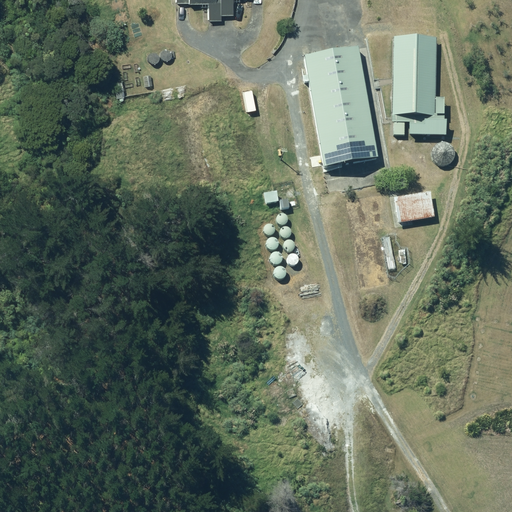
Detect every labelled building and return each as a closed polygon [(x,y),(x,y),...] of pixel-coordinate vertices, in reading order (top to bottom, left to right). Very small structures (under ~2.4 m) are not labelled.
[(182,0),(183,5),(217,4),(217,16),(230,16),(229,0),(182,0)] [(325,55),(347,51),(340,5),(317,9),(325,55)] [(434,40),(391,39),(390,118),(407,118),(407,137),(440,138),(441,99),(433,98),(434,40)] [(347,51),(325,55),(301,59),(319,170),(376,161),(358,49),(347,51)] [(161,160),(170,156),(184,189),(215,176),(207,157),(203,159),(179,104),(153,116),(164,142),(155,146),(161,160)] [(391,192),(394,228),(408,227),(407,222),(429,220),(427,196),(406,197),(406,191),(391,192)]
